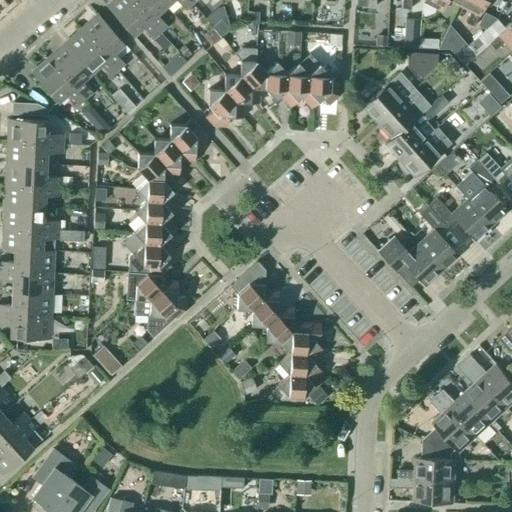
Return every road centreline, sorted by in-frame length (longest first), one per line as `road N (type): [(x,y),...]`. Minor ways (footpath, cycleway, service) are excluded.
road 1 (residential): [(412,352),(294,219),(320,194)]
road 2 (unclassified): [(412,352),(362,405),(357,511)]
road 3 (unclassified): [(511,264),(412,352)]
